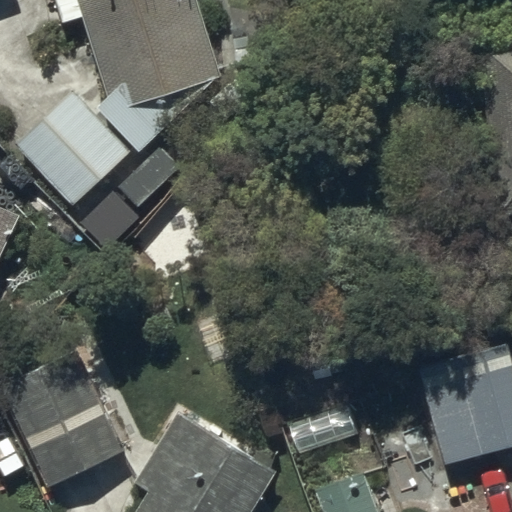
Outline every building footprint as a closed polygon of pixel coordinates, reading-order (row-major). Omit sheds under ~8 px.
[(62,0),(68,17),(85,11),(114,99),(219,66),(197,0),(62,0)] [(511,52),(478,56),(497,228),(511,226),(511,52)] [(127,160),(71,100),(14,154),(71,213),(127,160)] [(163,151),(123,189),(143,209),(183,171),(163,151)] [(113,255),(147,222),(120,194),(85,226),(113,255)] [(0,268),(18,232),(0,222),(0,268)] [(419,375),(444,473),(511,455),(511,365),(508,352),(419,375)] [(2,400),(47,496),(123,460),(79,364),(2,400)] [(256,511),(274,485),(179,423),(135,489),(149,499),(140,511),(256,511)] [(427,425),(392,435),(407,489),(442,479),(427,425)] [(374,511),(363,484),(316,503),(319,511),(374,511)]
